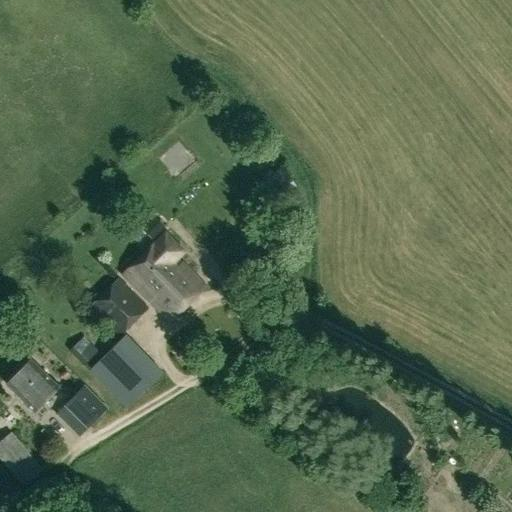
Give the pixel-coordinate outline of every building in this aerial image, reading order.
[(257,188),(276,210),(300,191),(283,168),(257,188)] [(144,228),(155,238),(165,227),(154,217),(144,228)] [(125,274),(172,321),(207,286),(179,257),(186,251),(167,232),(125,274)] [(121,335),(149,305),(119,277),(91,307),(121,335)] [(128,407),(164,371),(127,334),(91,370),(128,407)] [(85,366),(99,353),(85,337),(69,350),(85,366)] [(184,340),(171,345),(176,356),(188,351),(184,340)] [(36,412),(60,387),(32,359),(8,384),(36,412)] [(106,409),(84,387),(67,405),(90,427),(106,409)] [(44,469),(12,433),(1,443),(25,470),(22,473),(30,482),(44,469)]
